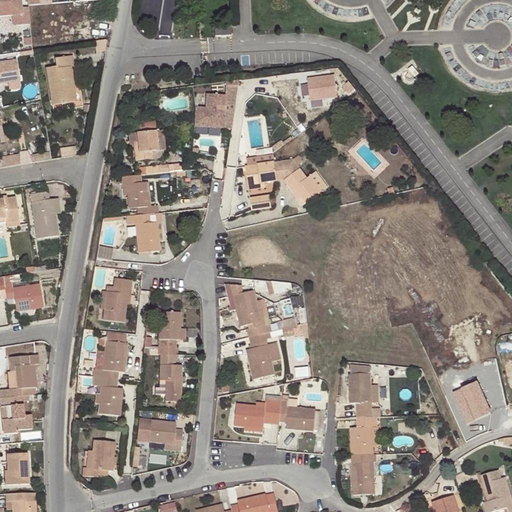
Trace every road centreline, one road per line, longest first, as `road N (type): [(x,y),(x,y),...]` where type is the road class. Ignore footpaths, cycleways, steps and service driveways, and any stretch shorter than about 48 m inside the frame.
road 1 (residential): [(69,325),(61,502)]
road 2 (residential): [(125,0),(96,172)]
road 3 (residential): [(96,172),(69,325)]
